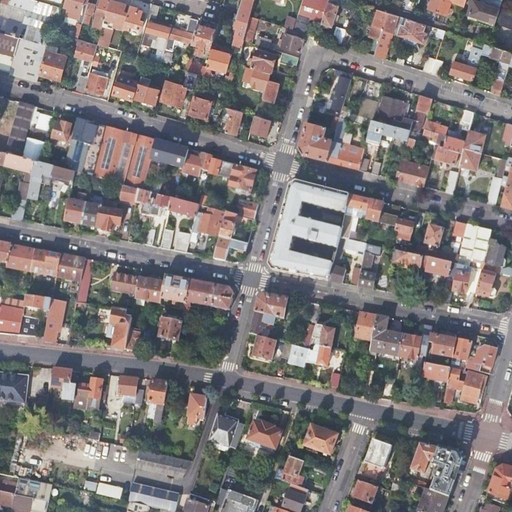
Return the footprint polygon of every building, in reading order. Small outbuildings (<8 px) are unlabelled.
[(60,8),(34,0),(0,0),(0,1),(28,10),(24,23),(51,31),(53,32),(60,8)] [(88,2),(88,0),(66,0),(64,7),(67,8),(64,16),(79,20),(73,38),(78,39),(82,22),(88,2)] [(103,28),(110,0),(98,0),(97,6),(99,7),(94,25),(103,28)] [(127,4),(111,0),(110,0),(103,28),(98,45),(107,47),(113,27),(123,30),(124,28),(128,13),(124,12),(127,4)] [(255,0),(245,0),(241,15),(240,20),(250,22),(251,16),(255,0)] [(294,30),(306,33),(310,19),(322,23),(329,0),(303,0),(297,19),(294,30)] [(333,27),(341,0),(329,0),(322,23),(322,24),(329,29),(333,27)] [(386,6),(399,10),(402,3),(392,0),(390,0),(387,2),(386,6)] [(438,12),(442,0),(432,0),(429,9),(438,12)] [(452,2),(465,7),(466,0),(442,0),(438,12),(447,15),(452,2)] [(495,26),(496,22),(500,9),(475,0),(474,0),(469,15),(478,17),(478,23),(485,25),(488,24),(495,26)] [(95,4),(88,2),(82,22),(88,24),(95,4)] [(155,18),(158,6),(151,4),(148,16),(155,18)] [(130,6),(128,13),(124,28),(129,29),(130,25),(142,29),(144,21),(141,20),(143,11),(139,8),(130,6)] [(511,28),(511,13),(510,13),(500,9),(496,22),(511,28)] [(373,38),(380,40),(389,13),(378,10),(378,11),(373,26),(377,28),(373,38)] [(375,56),(386,59),(394,34),(397,24),(400,16),(389,13),(380,40),(375,56)] [(24,23),(0,16),(0,31),(47,45),(51,31),(24,23)] [(252,43),(259,18),(251,16),(250,22),(244,41),(249,42),(252,43)] [(289,28),(294,30),(297,19),(289,16),(286,27),(289,28)] [(400,16),(397,24),(402,25),(406,26),(408,19),(400,16)] [(192,43),(198,24),(199,20),(190,17),(186,32),(171,27),(168,38),(192,43)] [(408,42),(411,43),(417,22),(408,19),(406,26),(402,25),(399,35),(406,37),(408,42)] [(244,41),(250,22),(240,20),(237,29),(239,30),(235,46),(242,48),(244,41)] [(168,38),(171,27),(149,21),(142,45),(157,49),(156,54),(151,53),(149,59),(161,63),(168,38)] [(417,22),(411,43),(414,44),(418,41),(425,43),(429,34),(424,32),(427,25),(417,22)] [(212,49),(217,29),(198,24),(192,43),(199,45),(197,53),(204,55),(206,47),(212,49)] [(304,38),(306,33),(294,30),(289,28),(287,33),(304,38)] [(342,45),(349,47),(354,33),(347,30),(342,45)] [(47,45),(0,31),(0,71),(37,82),(39,75),(45,54),(47,45)] [(301,52),(304,38),(287,33),(284,40),(281,39),(279,45),(301,52)] [(256,44),(270,49),(273,40),(259,36),(256,44)] [(505,42),(491,38),(489,45),(503,49),(505,42)] [(78,39),(76,45),(78,45),(75,55),(93,60),(97,44),(78,39)] [(466,64),(478,68),(483,53),(486,44),(474,40),(466,64)] [(243,65),(249,42),(244,41),(242,48),(238,64),(243,65)] [(492,93),(501,96),(511,65),(511,61),(511,51),(503,49),(489,45),(486,44),(483,53),(502,60),(492,93)] [(58,49),(47,45),(45,54),(56,57),(58,49)] [(232,54),(212,49),(207,67),(205,75),(210,77),(210,67),(227,72),(232,54)] [(270,72),(272,72),(276,55),(257,50),(254,58),(250,57),(248,64),(253,65),(252,67),(270,72)] [(297,67),(299,58),(282,52),(279,61),(297,67)] [(397,62),(404,65),(407,55),(402,53),(399,55),(397,62)] [(56,57),(45,54),(39,75),(60,80),(66,60),(56,57)] [(432,74),(436,62),(437,59),(429,57),(424,71),(432,74)] [(474,81),(478,68),(466,64),(463,63),(458,62),(460,59),(456,58),(451,73),(474,81)] [(205,75),(207,67),(187,62),(185,70),(188,70),(198,74),(205,75)] [(432,74),(440,76),(444,65),(436,62),(432,74)] [(252,67),(243,65),(238,64),(237,67),(254,72),(253,77),(249,76),(248,80),(251,81),(252,87),(265,90),(263,99),(274,102),(279,82),(268,79),(270,72),(252,67)] [(194,89),(198,74),(188,70),(184,86),(167,81),(162,100),(181,106),(187,87),(194,89)] [(146,73),(141,72),(138,84),(139,84),(135,98),(148,101),(155,103),(160,90),(143,85),(146,73)] [(233,83),(236,73),(231,72),(230,76),(226,75),(225,81),(233,83)] [(353,75),(345,72),(344,76),(341,78),(329,113),(337,116),(345,92),(350,81),(351,81),(353,75)] [(108,78),(91,73),(87,90),(103,94),(108,78)] [(76,92),(83,95),(89,76),(81,74),(76,92)] [(133,100),(138,84),(133,82),(134,81),(118,76),(113,95),(133,100)] [(212,101),(195,96),(190,113),(208,118),(212,101)] [(432,100),(421,96),(413,121),(410,131),(408,138),(416,140),(419,131),(424,116),(427,117),(428,114),(432,100)] [(0,152),(5,153),(19,103),(0,97),(0,152)] [(376,112),(375,115),(373,122),(385,125),(398,128),(410,131),(413,121),(404,119),(403,124),(379,118),(380,115),(399,120),(404,103),(384,98),(380,113),(376,112)] [(5,153),(8,154),(20,157),(34,107),(19,103),(5,153)] [(344,106),(340,118),(348,121),(371,128),(373,122),(375,115),(344,106)] [(226,107),(222,121),(229,123),(226,132),(237,135),(243,112),(226,107)] [(258,116),(273,120),(275,111),(260,107),(258,116)] [(47,128),(52,115),(37,110),(32,123),(47,128)] [(472,123),(474,113),(468,111),(465,121),(472,123)] [(332,130),(336,132),(339,123),(340,118),(335,117),(332,130)] [(333,143),(328,163),(360,171),(363,159),(366,148),(343,141),(348,121),(340,118),(339,123),(336,132),(333,143)] [(96,124),(77,119),(64,169),(74,172),(83,174),(96,124)] [(71,125),(62,122),(61,125),(56,124),(53,138),(67,142),(71,125)] [(371,128),(367,142),(374,144),(376,134),(382,135),(385,125),(373,122),(371,128)] [(448,128),(429,122),(423,141),(434,144),(435,142),(443,144),(448,128)] [(106,127),(96,124),(83,174),(91,176),(92,176),(106,127)] [(327,130),(307,124),(300,150),(303,156),(328,163),(333,143),(324,140),(327,130)] [(382,135),(395,139),(398,128),(385,125),(382,135)] [(92,176),(123,184),(137,135),(106,127),(92,176)] [(398,128),(395,139),(407,142),(408,138),(410,131),(398,128)] [(465,149),(481,154),(486,136),(470,132),(468,137),(467,142),(465,149)] [(139,188),(143,190),(150,165),(157,141),(137,135),(124,185),(139,188)] [(444,148),(464,154),(465,149),(467,142),(448,136),(444,148)] [(29,137),(26,157),(43,160),(46,140),(29,137)] [(407,142),(406,146),(414,148),(416,140),(408,138),(407,142)] [(157,141),(150,165),(163,169),(165,163),(183,168),(188,149),(157,141)] [(431,159),(461,167),(464,154),(444,148),(439,147),(438,152),(434,150),(431,159)] [(209,171),(212,159),(213,156),(202,153),(201,158),(193,156),(194,151),(188,149),(183,168),(181,174),(199,176),(201,169),(209,171)] [(464,154),(461,167),(477,171),(481,154),(465,149),(464,154)] [(0,152),(0,165),(5,166),(8,154),(5,153),(0,152)] [(13,209),(10,219),(23,221),(24,214),(29,187),(31,177),(35,161),(20,157),(8,154),(5,166),(26,172),(26,175),(24,183),(21,183),(16,209),(13,209)] [(363,159),(360,171),(366,172),(369,160),(363,159)] [(504,177),(506,166),(507,162),(502,160),(498,176),(504,177)] [(54,166),(35,161),(31,177),(42,180),(43,177),(51,179),(54,166)] [(396,180),(424,187),(429,168),(402,161),(396,180)] [(375,162),(372,174),(379,176),(382,164),(375,162)] [(252,191),(257,170),(235,165),(230,186),(252,191)] [(26,172),(5,166),(4,169),(26,175),(26,172)] [(51,179),(54,180),(72,184),(74,172),(64,169),(54,166),(51,179)] [(445,193),(453,195),(459,173),(451,171),(445,193)] [(488,203),(497,205),(501,189),(501,186),(503,180),(494,178),(488,203)] [(347,206),(350,194),(297,180),(290,184),(269,263),(273,270),(329,281),(334,263),(290,252),(294,236),(338,248),(341,237),(343,229),(299,218),(304,202),(346,212),(347,206)] [(136,204),(136,202),(139,188),(124,185),(123,184),(120,201),(136,204)] [(29,187),(24,214),(28,215),(34,187),(29,187)] [(501,207),(511,209),(511,188),(506,187),(501,207)] [(142,214),(151,215),(155,193),(143,190),(139,188),(136,202),(140,203),(143,207),(142,214)] [(166,207),(169,208),(171,197),(155,193),(151,215),(160,217),(161,211),(166,207)] [(359,217),(367,219),(372,200),(350,194),(347,206),(355,208),(355,211),(360,212),(359,217)] [(196,216),(199,205),(199,204),(175,198),(171,197),(169,208),(196,216)] [(65,221),(82,224),(86,202),(69,199),(65,221)] [(237,215),(255,220),(259,204),(239,199),(235,214),(237,215)] [(102,205),(97,227),(103,229),(103,230),(113,232),(115,224),(121,225),(123,211),(114,209),(115,202),(103,200),(102,205)] [(382,212),(384,203),(372,200),(367,219),(379,222),(382,212)] [(82,224),(97,227),(102,205),(86,202),(82,224)] [(402,207),(392,205),(390,214),(388,224),(387,230),(395,233),(398,222),(398,219),(402,207)] [(359,218),(359,217),(360,212),(355,211),(355,208),(347,206),(346,212),(346,214),(354,216),(359,218)] [(189,242),(196,244),(200,230),(216,234),(216,232),(221,233),(226,212),(209,207),(207,214),(202,213),(198,230),(193,228),(191,234),(189,242)] [(221,233),(220,236),(232,239),(236,223),(237,215),(235,214),(226,212),(221,233)] [(390,214),(382,212),(379,222),(388,224),(390,214)] [(346,239),(348,239),(349,239),(351,231),(354,216),(346,214),(343,229),(341,237),(346,239)] [(356,232),(359,218),(354,216),(351,231),(356,232)] [(418,224),(398,219),(398,222),(395,233),(394,237),(413,242),(418,224)] [(459,264),(469,224),(458,221),(449,254),(418,246),(416,254),(424,256),(425,256),(453,263),(459,264)] [(491,240),(493,230),(469,224),(459,264),(483,270),(497,273),(500,274),(506,262),(503,257),(505,249),(497,247),(498,242),(491,240)] [(446,229),(431,225),(426,244),(441,248),(446,229)] [(145,245),(152,246),(155,230),(148,228),(145,245)] [(162,248),(170,250),(173,231),(165,229),(162,248)] [(175,251),(187,253),(189,242),(191,234),(179,232),(175,251)] [(214,258),(226,261),(230,247),(246,251),(248,243),(232,239),(220,236),(214,258)] [(334,263),(329,281),(343,283),(347,270),(339,267),(346,239),(341,237),(338,248),(334,263)] [(0,261),(8,264),(11,244),(0,242),(0,261)] [(32,272),(36,249),(11,244),(8,264),(7,267),(32,272)] [(57,276),(61,254),(36,249),(32,272),(57,277),(57,276)] [(422,269),(424,256),(416,254),(396,250),(393,261),(405,264),(410,265),(409,268),(422,271),(422,269)] [(373,254),(364,253),(364,256),(358,286),(374,289),(376,274),(370,273),(373,254)] [(81,281),(86,259),(61,254),(57,276),(81,281)] [(358,286),(364,256),(359,255),(351,285),(358,286)] [(450,276),(453,263),(425,256),(424,256),(422,269),(427,270),(449,276),(450,276)] [(84,304),(93,260),(86,259),(81,281),(77,302),(84,304)] [(456,277),(459,264),(453,263),(450,276),(456,277)] [(483,270),(459,264),(456,277),(455,282),(453,290),(467,293),(468,291),(477,293),(483,270)] [(511,277),(511,268),(509,268),(504,270),(503,275),(511,277)] [(493,288),(497,273),(483,270),(477,293),(476,294),(493,298),(496,296),(498,290),(493,288)] [(136,296),(140,277),(116,273),(112,291),(136,296)] [(186,301),(191,279),(166,274),(164,282),(161,298),(173,301),(175,301),(186,303),(186,301)] [(161,298),(164,282),(140,277),(136,296),(136,298),(160,303),(161,298)] [(397,280),(390,278),(387,292),(395,293),(397,280)] [(231,287),(191,279),(186,301),(190,302),(205,305),(208,306),(230,310),(235,293),(231,287)] [(453,290),(455,282),(448,280),(445,293),(452,294),(453,290)] [(443,303),(450,304),(452,294),(445,293),(443,303)] [(284,319),(288,298),(265,294),(259,298),(250,332),(258,335),(267,337),(269,329),(273,330),(277,317),(284,319)] [(50,310),(52,299),(27,295),(26,301),(25,306),(50,310)] [(25,306),(26,301),(1,296),(0,303),(0,333),(19,335),(24,314),(25,306)] [(43,342),(56,344),(59,323),(62,323),(66,302),(52,299),(50,310),(43,342)] [(317,325),(322,305),(312,303),(307,324),(316,326),(317,325)] [(103,307),(100,319),(111,322),(114,309),(103,307)] [(134,311),(115,308),(113,324),(118,325),(117,331),(114,330),(113,338),(116,338),(114,347),(126,350),(130,330),(130,327),(134,311)] [(353,311),(344,309),(341,324),(350,326),(353,311)] [(378,315),(360,312),(355,337),(373,341),(375,329),(378,315)] [(40,319),(24,314),(19,335),(37,337),(40,319)] [(160,337),(179,340),(182,322),(177,321),(177,318),(169,316),(168,319),(163,319),(160,337)] [(311,344),(316,326),(307,324),(300,346),(310,349),(311,344)] [(433,326),(424,324),(422,338),(430,340),(432,333),(433,326)] [(322,325),(317,325),(316,326),(311,344),(331,347),(335,329),(324,327),(322,327),(322,325)] [(375,329),(373,341),(371,350),(400,356),(405,334),(375,329)] [(126,350),(137,352),(141,332),(130,330),(126,350)] [(453,357),(456,338),(432,333),(430,340),(430,341),(433,342),(431,351),(434,351),(434,353),(453,357)] [(405,334),(400,356),(418,360),(422,338),(405,334)] [(277,340),(267,337),(258,335),(253,356),(272,361),(277,340)] [(469,356),(473,341),(456,338),(453,357),(468,360),(469,356)] [(290,355),(293,345),(285,343),(281,357),(289,359),(290,355)] [(310,349),(300,346),(293,344),(293,345),(290,355),(307,360),(310,349)] [(344,356),(345,350),(331,347),(311,344),(310,349),(307,360),(306,362),(328,366),(330,351),(344,356)] [(491,374),(498,349),(486,345),(479,350),(477,358),(469,356),(468,360),(466,367),(491,374)] [(448,381),(450,368),(431,364),(426,363),(424,376),(448,381)] [(461,370),(451,368),(450,368),(448,381),(444,402),(451,404),(454,388),(464,389),(461,399),(477,403),(481,387),(484,388),(487,377),(469,372),(466,382),(458,381),(461,370)] [(75,400),(76,397),(78,385),(71,384),(72,371),(54,370),(52,387),(66,389),(64,399),(75,400)] [(0,400),(25,403),(28,381),(17,380),(17,375),(0,373),(0,400)] [(338,387),(340,374),(333,373),(330,386),(338,387)] [(137,390),(138,379),(121,377),(119,394),(124,395),(136,396),(137,390)] [(100,400),(105,401),(107,386),(102,385),(103,381),(93,380),(92,382),(89,381),(88,386),(80,385),(78,397),(76,397),(75,400),(74,409),(99,412),(100,400)] [(161,424),(169,383),(153,380),(149,403),(158,404),(155,423),(161,424)] [(144,391),(137,390),(136,396),(135,404),(142,405),(144,391)] [(122,408),(134,410),(135,404),(136,396),(124,395),(122,408)] [(204,419),(207,398),(192,395),(188,424),(196,425),(197,418),(204,419)] [(0,410),(24,413),(25,403),(0,400),(0,410)] [(120,419),(133,421),(134,410),(122,408),(120,419)] [(230,446),(236,448),(244,425),(218,416),(210,440),(213,441),(230,446)] [(248,440),(253,442),(276,450),(282,431),(262,423),(262,424),(254,421),(248,440)] [(324,453),(328,454),(330,455),(337,435),(311,426),(304,446),(308,447),(307,450),(317,453),(318,451),(324,453)] [(89,440),(100,442),(101,434),(90,432),(89,440)] [(186,453),(188,453),(193,455),(197,443),(189,441),(186,453)] [(228,452),(230,446),(213,441),(212,445),(215,446),(214,448),(228,452)] [(374,441),(366,464),(382,470),(384,471),(393,447),(374,441)] [(276,450),(253,442),(252,446),(274,454),(276,450)] [(434,463),(439,448),(430,446),(420,444),(411,470),(424,474),(429,462),(434,463)] [(115,449),(140,455),(141,451),(129,448),(124,447),(115,445),(115,449)] [(462,460),(459,453),(439,448),(434,463),(433,466),(438,468),(434,476),(435,479),(431,491),(449,497),(462,460)] [(187,479),(192,462),(156,454),(141,451),(140,455),(137,468),(187,479)] [(285,472),(278,469),(275,478),(291,484),(300,487),(303,479),(298,477),(303,462),(291,457),(285,472)] [(511,484),(511,465),(503,463),(497,467),(487,496),(505,503),(511,485),(511,484)] [(382,470),(366,464),(361,475),(378,481),(382,470)] [(23,466),(22,472),(32,474),(33,468),(23,466)] [(425,489),(426,484),(414,480),(415,478),(409,475),(406,482),(425,489)] [(50,503),(53,486),(19,478),(15,495),(50,503)] [(406,482),(396,478),(395,485),(404,488),(406,482)] [(0,491),(6,493),(8,484),(0,481),(0,491)] [(101,481),(98,491),(122,498),(125,487),(101,481)] [(372,504),(378,488),(360,482),(354,498),(372,504)] [(297,511),(301,511),(309,490),(300,487),(291,484),(283,507),(297,511)] [(393,484),(390,492),(401,496),(404,488),(395,485),(393,484)] [(170,497),(173,494),(133,485),(130,502),(148,506),(161,509),(166,510),(170,497)] [(231,488),(221,511),(256,511),(262,499),(231,488)] [(443,511),(449,497),(431,491),(426,489),(417,511),(443,511)] [(13,507),(15,495),(6,493),(0,491),(0,504),(13,507)] [(166,510),(173,511),(175,511),(179,495),(173,494),(170,497),(166,510)] [(185,511),(188,511),(212,511),(216,503),(191,494),(185,511)] [(47,511),(50,503),(15,495),(13,507),(12,509),(28,511),(47,511)] [(173,511),(166,510),(161,509),(160,511),(147,511),(148,506),(130,502),(128,511),(173,511)] [(481,508),(480,511),(498,511),(500,507),(487,502),(485,509),(481,508)]
